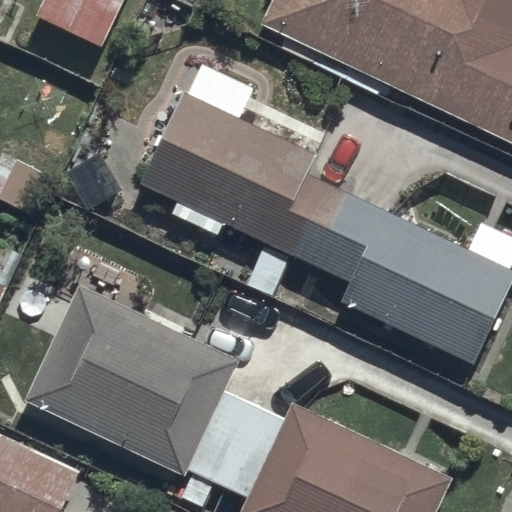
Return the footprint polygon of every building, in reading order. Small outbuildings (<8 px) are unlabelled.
[(125,0),(46,0),(36,22),(101,53),(125,0)] [(511,0),(278,0),(263,31),(511,149),(511,0)] [(257,96),(199,69),(142,190),(176,206),(170,220),(220,243),(224,234),(264,253),(245,292),(269,303),(287,265),(341,290),(334,304),(476,370),(511,293),(511,280),(509,279),(511,273),(511,244),(477,228),(463,258),(308,186),(320,160),(243,125),(257,96)] [(3,154),(0,159),(0,207),(27,221),(49,179),(3,154)] [(98,154),(65,173),(90,215),(123,196),(98,154)] [(0,285),(7,290),(20,264),(0,253),(0,285)] [(62,337),(28,408),(187,484),(180,500),(201,510),(211,490),(246,507),(243,511),(439,511),(451,489),(445,486),(468,440),(419,416),(397,463),(293,413),(285,428),(226,400),(240,370),(120,312),(131,290),(88,270),(75,297),(31,276),(13,313),(62,337)] [(62,511),(77,475),(0,442),(0,511),(62,511)]
